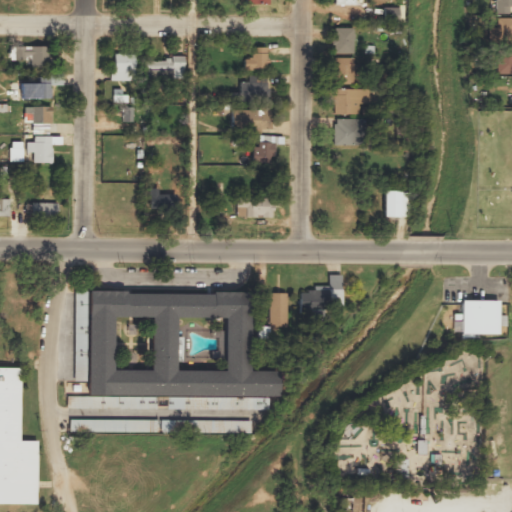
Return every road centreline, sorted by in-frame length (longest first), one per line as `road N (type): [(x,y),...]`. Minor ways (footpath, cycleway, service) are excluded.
road 1 (residential): [(402,252),(0,252)]
road 2 (residential): [(303,26),(0,23)]
road 3 (residential): [(69,511),(47,390),(66,253)]
road 4 (residential): [(84,253),(87,0)]
road 5 (residential): [(301,250),(303,0)]
